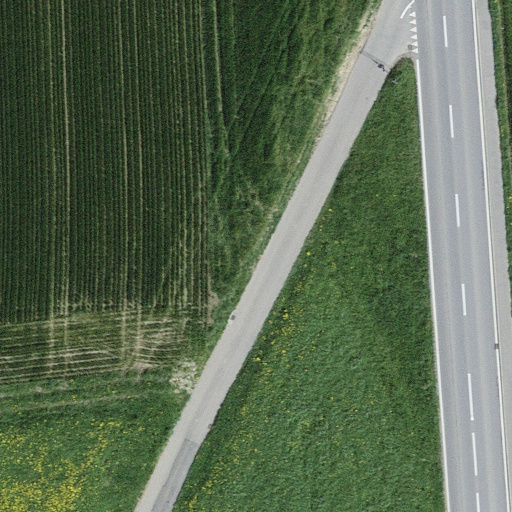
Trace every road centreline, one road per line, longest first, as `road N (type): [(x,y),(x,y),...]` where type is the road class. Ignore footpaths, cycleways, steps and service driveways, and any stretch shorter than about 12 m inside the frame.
road 1 (unclassified): [(152,511),(336,129),(390,28),(421,0)]
road 2 (secondary): [(479,511),(442,0)]
